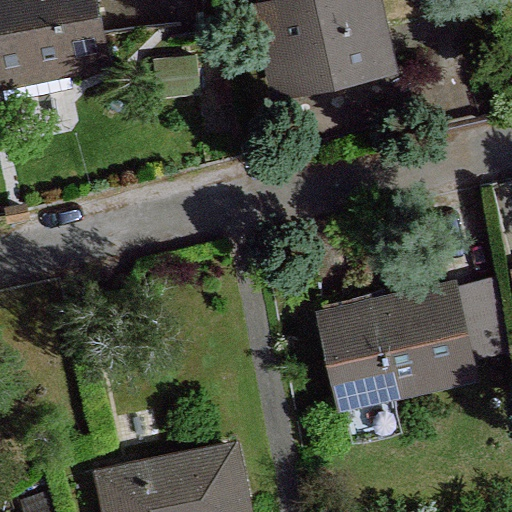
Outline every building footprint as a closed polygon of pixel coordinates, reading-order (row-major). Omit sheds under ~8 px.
[(0,0),(0,70),(62,58),(64,68),(104,56),(91,0),(0,0)] [(301,0),(265,8),(282,82),(383,57),(368,0),(301,0)] [(64,68),(62,58),(0,70),(0,74),(6,101),(68,86),(64,68)] [(327,320),(344,396),(390,385),(470,368),(450,283),(373,300),(373,309),(327,320)] [(397,406),(390,385),(344,396),(349,416),(397,406)] [(242,511),(225,448),(71,482),(78,511),(242,511)]
